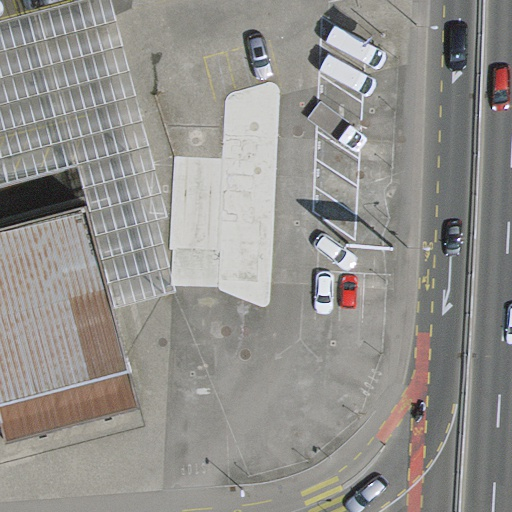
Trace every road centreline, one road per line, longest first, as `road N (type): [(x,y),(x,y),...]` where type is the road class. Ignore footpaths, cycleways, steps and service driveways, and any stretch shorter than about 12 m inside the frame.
road 1 (primary): [(460,0),(443,358)]
road 2 (primary): [(511,185),(493,511)]
road 3 (tertiary): [(443,358),(432,403),(406,449),(368,482),(304,511)]
